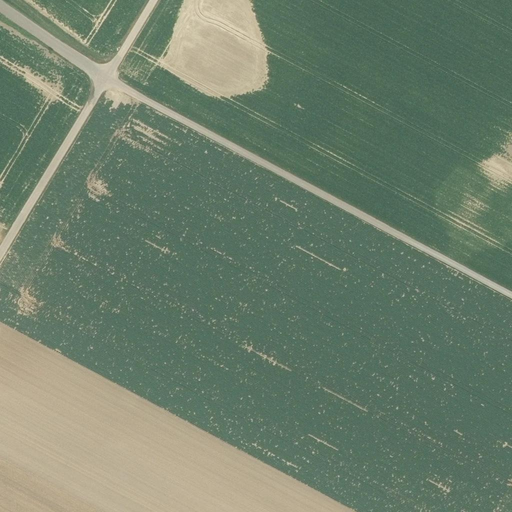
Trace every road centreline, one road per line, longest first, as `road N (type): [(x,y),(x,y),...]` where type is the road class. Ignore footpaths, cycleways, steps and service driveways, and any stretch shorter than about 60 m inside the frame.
road 1 (unclassified): [(0,8),(104,79),(511,296)]
road 2 (track): [(0,253),(154,0)]
